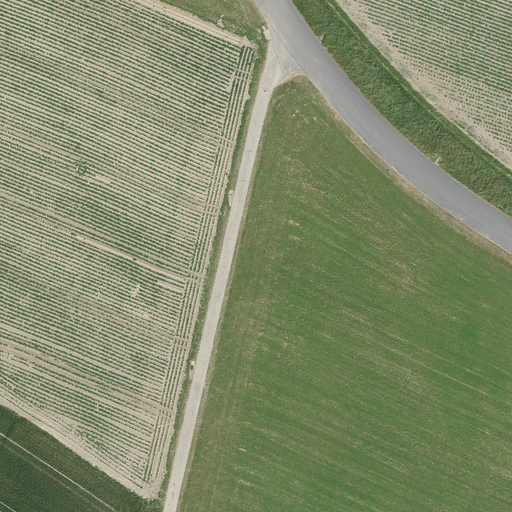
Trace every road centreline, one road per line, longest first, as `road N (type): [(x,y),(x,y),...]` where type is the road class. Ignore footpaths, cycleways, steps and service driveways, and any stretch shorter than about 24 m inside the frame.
road 1 (track): [(290,26),(267,85),(171,511)]
road 2 (unclassified): [(511,233),(461,204),(335,87),(277,0)]
